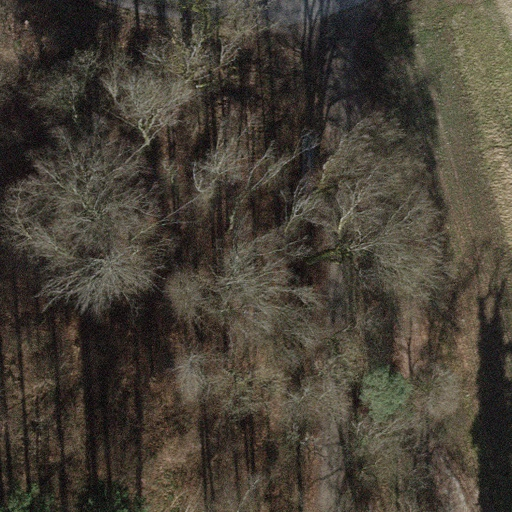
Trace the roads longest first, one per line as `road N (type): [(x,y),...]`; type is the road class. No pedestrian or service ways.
road 1 (track): [(511,433),(336,0)]
road 2 (track): [(358,56),(343,125),(330,511)]
